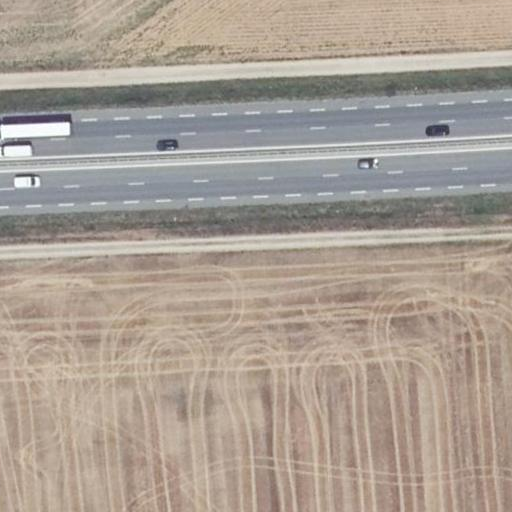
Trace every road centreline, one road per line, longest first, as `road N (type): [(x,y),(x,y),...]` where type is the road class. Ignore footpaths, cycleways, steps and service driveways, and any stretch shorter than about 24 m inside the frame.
road 1 (track): [(0,83),(511,51)]
road 2 (trunk): [(0,192),(511,169)]
road 3 (trunk): [(511,117),(0,140)]
road 4 (track): [(0,257),(511,237)]
